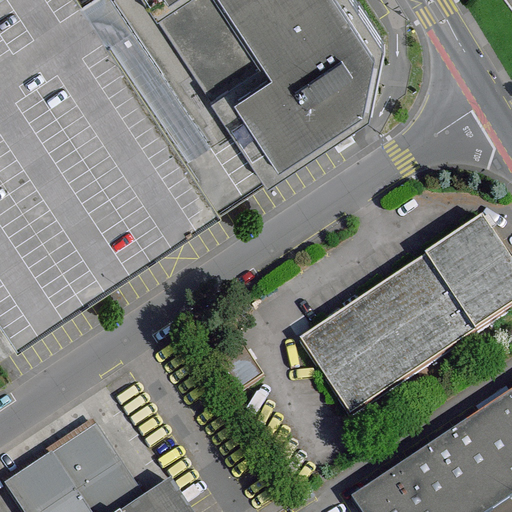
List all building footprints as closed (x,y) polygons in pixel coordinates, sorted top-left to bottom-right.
[(0,0),(0,310),(20,340),(273,174),(157,0),(0,0)] [(157,0),(273,174),(372,107),(388,36),(363,0),(157,0)] [(511,313),(511,258),(488,222),(304,344),(354,418),(511,313)] [(218,354),(243,393),(267,378),(242,338),(218,354)] [(499,511),(511,504),(511,398),(356,502),(363,511),(499,511)] [(143,500),(96,427),(9,484),(26,511),(192,511),(173,481),(143,500)]
